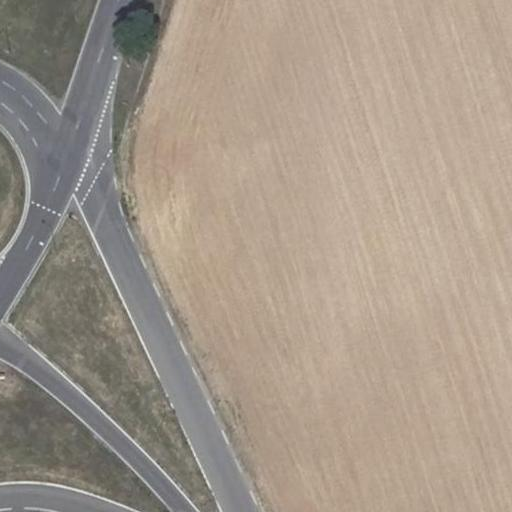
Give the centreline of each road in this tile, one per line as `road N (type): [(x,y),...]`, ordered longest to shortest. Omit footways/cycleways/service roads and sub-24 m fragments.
road 1 (unclassified): [(236,511),(70,149)]
road 2 (unclassified): [(0,337),(142,464),(180,511)]
road 3 (primary): [(0,293),(70,149)]
road 4 (primary): [(70,149),(117,0)]
